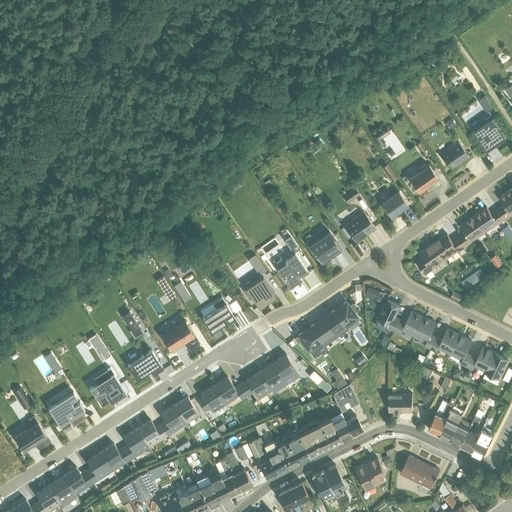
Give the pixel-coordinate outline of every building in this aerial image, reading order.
[(493,52),(497,61),(505,57),(501,48),(493,52)] [(481,99),(479,100),(486,110),(493,105),(486,95),(481,98),(481,99)] [(494,116),(474,130),(479,138),(482,142),(487,150),(492,147),(494,145),(500,141),(507,136),(495,118),(494,116)] [(452,118),(446,123),(449,127),(455,123),(452,118)] [(386,124),(371,135),(379,145),(385,140),(382,136),(390,130),(386,124)] [(500,141),(494,145),(492,147),(487,150),(482,142),(479,138),(477,139),(487,152),(492,149),(501,143),(500,141)] [(458,140),(440,152),(451,167),(457,163),(458,163),(469,155),(458,140)] [(421,141),(416,144),(421,151),(425,147),(421,141)] [(421,169),(410,177),(422,195),(428,191),(425,186),(427,185),(438,177),(429,164),(428,165),(426,162),(419,167),(421,169)] [(387,163),(382,166),(392,181),(397,176),(387,163)] [(349,192),(343,196),(347,202),(360,193),(354,185),(347,190),(349,192)] [(498,208),(505,218),(511,213),(511,211),(511,212),(511,211),(511,187),(500,196),(505,203),(498,208)] [(399,191),(382,202),(391,216),(401,209),(401,208),(408,203),(399,191)] [(474,215),(484,230),(491,225),(492,226),(497,222),(498,223),(505,218),(498,208),(492,212),(487,206),(483,209),(474,215)] [(363,211),(344,224),(355,241),(375,227),(363,211)] [(459,235),(466,245),(473,240),(473,239),(475,237),(478,235),(478,234),(484,230),(474,215),(461,224),(465,230),(459,235)] [(498,227),(509,243),(511,240),(511,234),(504,223),(498,227)] [(196,227),(190,230),(194,238),(200,235),(196,227)] [(328,230),(309,243),(320,259),(320,258),(323,263),(329,258),(334,254),(340,251),(342,250),(328,230)] [(434,242),(445,257),(451,252),(452,253),(458,249),(459,250),(466,245),(459,235),(452,239),(448,233),(434,242)] [(270,236),(257,245),(261,251),(274,242),(270,236)] [(291,236),(287,240),(291,246),(296,243),(291,236)] [(445,257),(434,242),(421,252),(424,256),(417,261),(426,273),(433,268),(432,266),(445,257)] [(287,261),(277,268),(289,285),(309,271),(296,253),(286,260),(287,261)] [(499,257),(494,261),(497,267),(503,263),(499,257)] [(235,276),(245,268),(239,261),(229,269),(235,276)] [(151,277),(163,298),(171,294),(158,272),(151,277)] [(466,280),(463,281),(466,285),(468,284),(469,286),(476,281),(472,274),(465,278),(466,280)] [(276,295),(274,292),(263,276),(259,278),(243,289),(249,298),(252,296),(259,307),(265,303),(276,295)] [(170,283),(177,293),(183,289),(176,279),(170,283)] [(369,285),(366,294),(381,300),(384,291),(369,285)] [(450,290),(447,295),(456,299),(459,294),(450,290)] [(276,295),(265,303),(266,304),(278,295),(275,291),(274,292),(276,295)] [(388,327),(389,327),(395,330),(401,318),(395,316),(401,304),(389,298),(385,305),(383,304),(380,311),(381,311),(378,317),(378,318),(390,323),(388,327)] [(334,309),(346,327),(347,326),(359,318),(357,316),(358,315),(355,310),(357,308),(352,301),(349,304),(346,300),(343,302),(335,308),(334,309)] [(225,301),(202,316),(211,331),(235,316),(225,301)] [(322,317),(336,336),(347,328),(346,327),(334,309),(322,317)] [(129,310),(123,315),(135,335),(142,331),(129,310)] [(401,318),(395,330),(401,333),(403,330),(406,331),(413,335),(414,336),(425,316),(412,310),(406,321),(401,318)] [(425,316),(414,336),(426,341),(424,345),(431,348),(436,336),(431,334),(437,322),(425,316)] [(110,317),(102,322),(115,343),(123,339),(110,317)] [(310,325),(323,343),(324,345),(335,337),(336,336),(322,317),(310,325)] [(390,323),(378,318),(375,324),(388,330),(389,327),(388,327),(390,323)] [(185,319),(161,334),(171,349),(183,341),(188,348),(199,341),(185,319)] [(323,343),(310,325),(310,326),(302,331),(298,333),(294,336),(298,341),(303,347),(305,345),(310,352),(310,351),(323,343)] [(436,336),(431,348),(437,351),(439,348),(450,353),(460,334),(448,327),(442,339),(436,336)] [(84,335),(98,358),(106,353),(93,331),(84,335)] [(460,334),(450,353),(452,354),(462,359),(460,363),(462,363),(467,366),(472,354),(468,352),(467,351),(473,340),(460,334)] [(385,335),(381,341),(387,344),(390,337),(385,335)] [(391,341),(388,347),(401,353),(402,349),(396,346),(397,343),(391,341)] [(323,343),(310,351),(314,357),(321,352),(322,354),(328,350),(324,345),(323,343)] [(472,354),(467,366),(473,369),(475,365),(486,370),(496,351),(483,345),(478,357),(472,354)] [(151,349),(128,365),(137,378),(150,370),(153,375),(164,368),(151,349)] [(496,351),(486,370),(485,372),(486,372),(500,379),(507,364),(506,363),(509,358),(496,351)] [(273,362),(287,383),(300,374),(286,353),(273,362)] [(363,353),(355,358),(358,363),(366,358),(363,353)] [(420,353),(417,359),(423,362),(424,361),(426,355),(420,353)] [(260,371),(272,389),(273,392),(287,383),(273,362),(260,371)] [(98,407),(123,393),(107,365),(82,379),(98,407)] [(422,365),(419,372),(430,376),(433,370),(422,365)] [(336,367),(331,371),(336,379),(333,381),(338,389),(347,383),(345,380),(336,367)] [(454,374),(453,375),(456,376),(458,377),(459,376),(462,370),(456,368),(454,374)] [(314,369),(309,374),(327,391),(332,385),(314,369)] [(241,383),(248,395),(253,391),(258,398),(272,389),(260,371),(243,381),(241,383)] [(500,379),(486,372),(484,377),(497,383),(500,379)] [(214,384),(226,403),(239,395),(242,399),(248,395),(241,383),(235,386),(228,376),(214,384)] [(446,376),(441,385),(447,388),(449,384),(451,386),(454,379),(446,376)] [(341,411),(352,433),(363,428),(356,414),(351,416),(346,408),(359,402),(350,383),(332,393),(341,411)] [(226,403),(214,384),(201,393),(203,396),(201,396),(198,399),(205,410),(210,407),(213,412),(226,403)] [(21,386),(12,391),(24,409),(32,404),(21,386)] [(73,391),(48,407),(60,425),(69,419),(73,425),(86,417),(82,411),(85,409),(80,401),(74,404),(72,401),(77,397),(73,391)] [(413,392),(390,392),(389,410),(413,410),(413,392)] [(175,404),(186,422),(189,421),(200,414),(188,395),(175,404)] [(440,433),(454,404),(456,399),(452,396),(449,402),(443,399),(437,412),(429,428),(440,433)] [(489,397),(487,402),(493,405),(495,400),(489,397)] [(160,422),(168,433),(168,434),(186,422),(175,404),(161,412),(165,419),(160,422)] [(454,404),(440,433),(451,438),(459,422),(465,410),(454,404)] [(470,427),(461,444),(472,449),(479,434),(475,431),(484,411),(479,408),(470,427)] [(331,416),(342,438),(352,433),(341,411),(331,416)] [(26,428),(14,436),(24,450),(37,441),(41,447),(51,441),(34,414),(27,418),(30,421),(24,425),(26,428)] [(331,416),(320,422),(326,433),(330,443),(331,444),(331,443),(340,438),(342,438),(331,416)] [(138,428),(149,445),(151,444),(168,433),(160,422),(155,426),(151,419),(138,428)] [(223,422),(218,426),(222,432),(227,429),(223,422)] [(299,432),(309,454),(331,444),(330,443),(326,433),(320,422),(299,432)] [(459,422),(451,438),(461,444),(470,427),(459,422)] [(479,434),(472,449),(483,455),(496,430),(485,425),(484,427),(483,427),(479,434)] [(123,446),(130,457),(149,445),(138,428),(124,436),(129,443),(123,446)] [(217,429),(210,433),(214,439),(221,434),(217,429)] [(289,442),(299,460),(309,454),(299,432),(298,433),(287,438),(289,442)] [(242,444),(248,456),(254,452),(266,476),(277,470),(264,444),(260,435),(252,440),(252,441),(248,443),(248,442),(242,444)] [(264,444),(277,470),(288,465),(277,444),(275,439),(264,444)] [(178,446),(176,447),(179,452),(191,445),(188,440),(178,446)] [(277,444),(288,465),(299,460),(289,442),(286,444),(284,440),(277,444)] [(109,464),(112,469),(130,457),(123,446),(118,450),(114,443),(100,451),(109,464)] [(248,456),(242,444),(236,448),(242,459),(248,456)] [(174,445),(165,451),(168,456),(178,450),(174,445)] [(388,454),(383,456),(389,469),(393,467),(395,446),(386,450),(388,454)] [(187,466),(196,462),(191,450),(182,454),(187,466)] [(225,456),(241,488),(252,483),(244,467),(241,468),(232,450),(224,454),(225,456)] [(86,470),(93,481),(112,469),(109,464),(100,451),(87,460),(91,467),(86,470)] [(410,454),(401,472),(431,487),(440,469),(410,454)] [(221,474),(231,494),(241,488),(225,456),(219,459),(224,468),(219,470),(221,474)] [(378,456),(355,468),(366,490),(386,480),(383,474),(386,472),(378,456)] [(152,468),(148,470),(152,479),(156,477),(166,473),(162,463),(152,468)] [(323,470),(336,497),(339,502),(349,497),(346,491),(344,492),(342,489),(347,486),(338,467),(337,467),(336,464),(323,470)] [(63,475),(77,496),(95,485),(93,481),(86,470),(81,473),(77,466),(63,475)] [(123,485),(130,499),(138,496),(140,501),(151,495),(149,490),(156,487),(147,469),(140,472),(129,479),(130,480),(123,484),(123,485)] [(336,497),(323,470),(321,471),(321,473),(320,474),(319,472),(312,475),(323,497),(326,496),(328,501),(336,497)] [(199,484),(209,505),(220,499),(210,479),(207,473),(196,479),(199,484)] [(210,479),(220,499),(231,494),(221,474),(210,479)] [(50,484),(62,502),(63,504),(64,505),(77,496),(63,475),(50,484)] [(301,481),(290,486),(298,502),(303,511),(310,511),(309,509),(304,499),(309,497),(301,481)] [(443,481),(440,488),(455,508),(457,511),(476,511),(477,511),(470,503),(465,506),(463,503),(460,505),(443,481)] [(47,511),(62,502),(50,484),(37,492),(41,499),(37,502),(36,502),(42,511),(47,511)] [(189,489),(198,510),(209,505),(199,484),(189,489)] [(130,499),(123,485),(105,496),(108,501),(113,499),(115,504),(121,501),(122,503),(130,499)] [(290,486),(279,492),(285,504),(284,504),(287,511),(292,511),(296,510),(294,504),(298,502),(290,486)] [(193,511),(198,510),(189,489),(188,487),(176,492),(186,511),(193,511)] [(175,489),(159,497),(166,511),(186,511),(176,492),(175,489)] [(320,496),(314,499),(321,511),(326,511),(322,503),(323,503),(320,496)] [(309,497),(304,499),(309,509),(313,506),(309,497)] [(14,507),(16,511),(42,511),(36,502),(31,506),(27,499),(14,507)]
